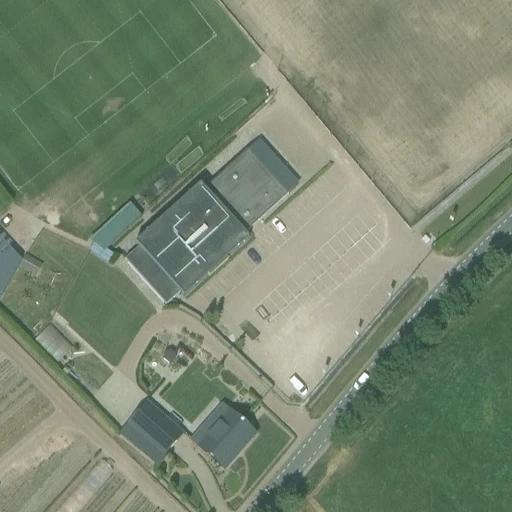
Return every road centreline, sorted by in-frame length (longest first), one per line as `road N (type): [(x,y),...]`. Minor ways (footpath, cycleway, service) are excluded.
road 1 (unknown): [(406,239),(363,197),(353,197),(237,302),(257,340),(288,354),(352,293)]
road 2 (unclassified): [(258,511),(371,371),(511,241)]
